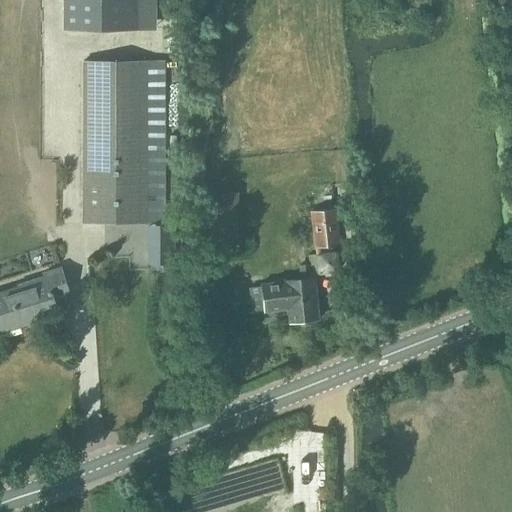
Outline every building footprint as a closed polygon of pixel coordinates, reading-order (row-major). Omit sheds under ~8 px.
[(136,28),(136,0),(64,0),(64,28),(136,28)] [(511,61),(499,63),(502,85),(507,84),(511,83),(511,61)] [(84,223),(149,223),(163,223),(164,86),(164,62),(163,62),(84,62),(84,223)] [(191,143),(192,206),(206,206),(206,143),(191,143)] [(211,237),(234,236),(233,192),(210,193),(211,237)] [(319,319),(314,276),(320,272),(338,270),(334,245),(339,244),(335,209),(310,211),(314,254),(309,254),(311,264),(301,265),(302,278),(262,283),(262,285),(251,286),(253,309),(265,308),(265,310),(288,308),(290,322),(319,319)] [(149,268),(153,268),(176,268),(176,253),(150,253),(149,267),(149,268)] [(57,313),(52,296),(67,291),(59,267),(43,272),(46,279),(0,293),(0,328),(1,331),(57,313)] [(215,282),(198,281),(198,304),(214,305),(215,282)]
